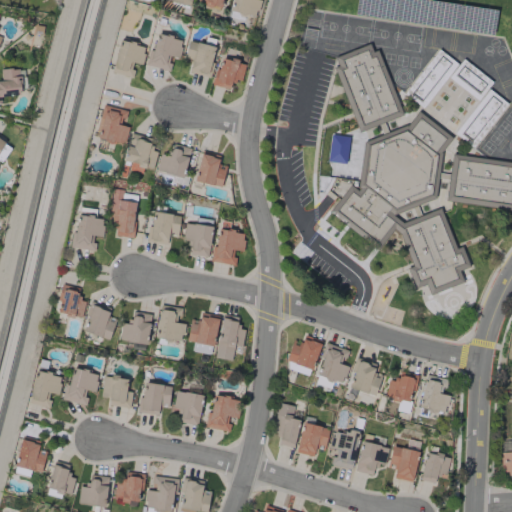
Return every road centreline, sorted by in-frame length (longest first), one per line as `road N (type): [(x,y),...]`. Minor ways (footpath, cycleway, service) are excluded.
road 1 (residential): [(282,0),(249,127),(250,178),(270,247),(262,376),(227,511)]
road 2 (residential): [(132,276),(268,299),(477,359)]
road 3 (residential): [(98,440),(245,466),(386,511)]
road 4 (tertiary): [(511,272),(477,359),(472,511)]
